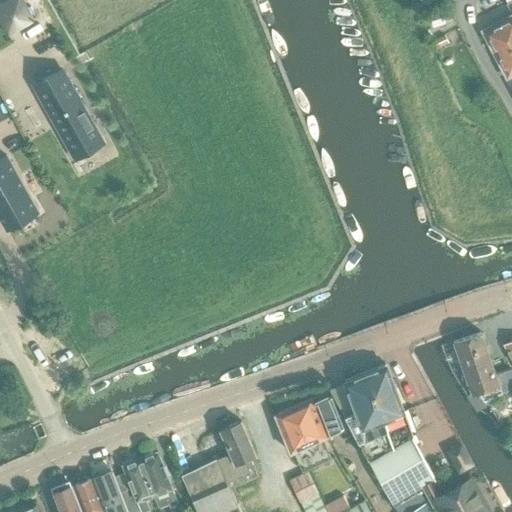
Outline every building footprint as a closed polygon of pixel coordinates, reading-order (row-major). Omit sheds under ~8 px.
[(21,0),(7,0),(0,4),(0,20),(7,33),(32,19),(21,0)] [(498,55),(511,47),(511,17),(485,32),(498,55)] [(445,36),(434,42),(438,49),(449,44),(445,36)] [(511,47),(498,55),(508,75),(511,72),(511,47)] [(61,70),(34,85),(74,158),(102,143),(61,70)] [(6,156),(0,159),(0,218),(6,230),(7,229),(37,212),(6,156)] [(483,403),(504,393),(482,332),(455,342),(473,391),(476,390),(483,403)] [(387,366),(376,370),(384,394),(378,396),(387,418),(403,411),(387,366)] [(365,373),(344,381),(352,400),(356,398),(358,398),(359,398),(360,399),(361,399),(361,400),(364,400),(372,423),(352,430),(368,460),(391,503),(393,507),(400,503),(398,499),(424,485),(429,483),(433,481),(435,480),(436,479),(412,436),(403,411),(387,418),(378,396),(384,394),(376,370),(365,373)] [(311,398),(274,415),(290,452),(301,447),(322,438),(327,436),(314,405),(311,398)] [(330,398),(314,405),(327,436),(344,429),(330,398)] [(356,411),(344,416),(352,430),(372,423),(364,400),(361,400),(361,399),(360,399),(359,398),(358,398),(356,398),(352,400),(356,411)] [(245,458),(255,454),(240,421),(220,430),(230,453),(234,463),(245,458)] [(155,453),(139,460),(159,509),(169,504),(172,511),(195,511),(193,511),(185,511),(182,504),(178,506),(155,453)] [(245,458),(234,463),(230,453),(181,474),(197,511),(195,511),(239,511),(228,488),(253,477),(245,458)] [(154,497),(159,509),(139,460),(122,467),(124,473),(113,478),(123,502),(127,511),(132,511),(139,509),(140,511),(149,511),(150,511),(145,501),(154,497)] [(316,468),(309,472),(314,483),(321,479),(316,468)] [(127,511),(123,502),(113,478),(111,471),(92,479),(105,510),(106,511),(127,511)] [(307,511),(325,511),(317,494),(319,493),(308,471),(290,480),(300,501),(302,500),(307,511)] [(429,483),(424,485),(438,511),(492,511),(473,475),(462,481),(461,480),(441,491),(435,480),(433,481),(429,483)] [(92,479),(71,488),(79,511),(101,511),(105,510),(92,479)] [(60,511),(79,511),(71,488),(53,495),(60,511)] [(430,511),(421,494),(394,507),(395,511),(430,511)] [(370,511),(364,501),(346,511),(370,511)]
